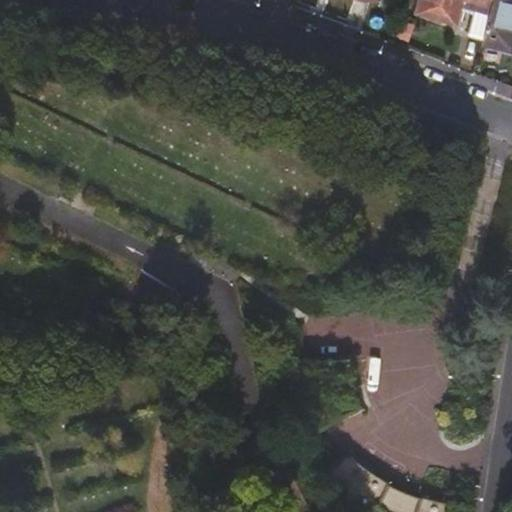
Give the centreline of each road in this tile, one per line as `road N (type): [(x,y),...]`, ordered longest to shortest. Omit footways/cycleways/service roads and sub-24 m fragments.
road 1 (residential): [(511,121),(323,50),(128,0)]
road 2 (residential): [(511,359),(485,511)]
